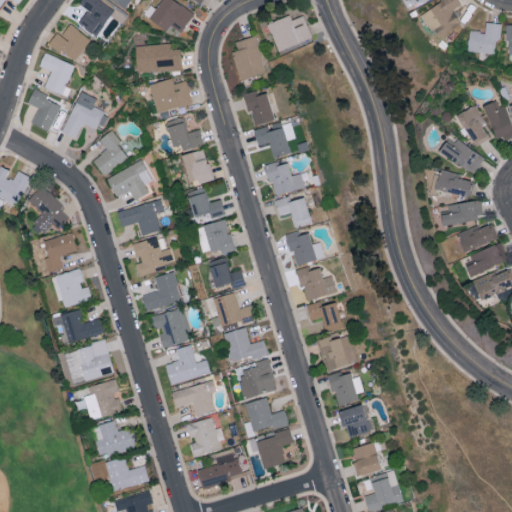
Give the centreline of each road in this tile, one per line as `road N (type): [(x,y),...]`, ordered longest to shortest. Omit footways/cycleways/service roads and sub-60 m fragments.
road 1 (residential): [(343,511),(210,76),(210,49),(224,23),(266,0)]
road 2 (residential): [(511,385),(476,364),(436,324),(408,274),(386,130),(327,0)]
road 3 (residential): [(185,511),(92,201),(59,168),(0,138)]
road 4 (residential): [(0,119),(54,0)]
